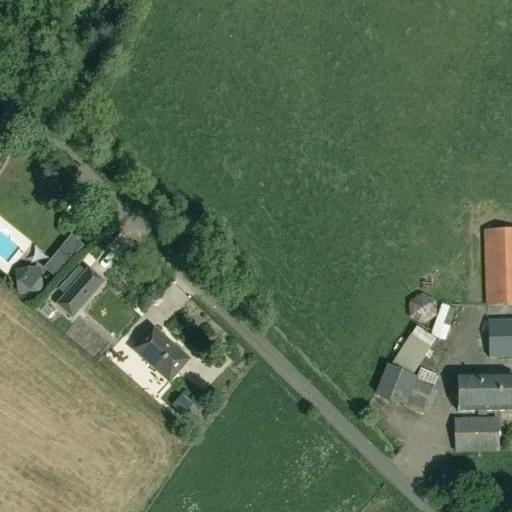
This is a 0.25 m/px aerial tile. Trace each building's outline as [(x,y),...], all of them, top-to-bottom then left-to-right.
[(511,306),(511,230),(483,231),(485,308),(511,306)] [(42,270),(55,280),(82,248),(70,238),(42,270)] [(42,293),(42,268),(15,269),(17,294),(42,293)] [(72,317),(102,284),(87,270),(57,304),(72,317)] [(444,342),(455,311),(441,306),(430,337),(444,342)] [(511,320),(486,322),(488,358),(511,358),(511,320)] [(188,361),(153,328),(132,352),(168,384),(188,361)] [(409,337),(391,365),(412,377),(430,349),(429,349),(435,341),(415,328),(410,336),(411,337),(410,338),(409,337)] [(415,381),(416,379),(386,366),(375,395),(405,408),(425,417),(437,391),(415,381)] [(484,414),(484,375),(457,375),(457,414),(484,414)] [(484,375),(484,414),(511,414),(511,375),(484,375)] [(192,405),(181,396),(172,406),(183,416),(192,405)] [(453,420),(454,454),(498,453),(496,420),(453,420)]
